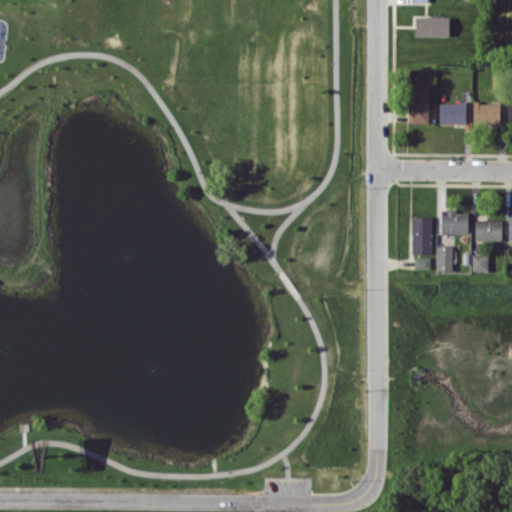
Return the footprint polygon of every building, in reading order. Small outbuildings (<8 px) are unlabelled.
[(415,36),(449,36),(449,16),(415,15),(415,36)] [(409,122),(428,122),(429,83),(410,83),(409,122)] [(466,123),(466,102),(439,102),(439,123),(466,123)] [(473,123),(500,124),(501,102),(474,102),(473,123)] [(468,232),(468,210),(441,211),(442,233),(468,232)] [(432,216),(412,216),(411,253),(431,254),(432,216)] [(502,220),(475,220),(475,239),(502,239),(502,220)] [(437,270),(452,271),(453,245),(438,245),(437,270)] [(488,271),(488,254),(472,253),(472,271),(488,271)] [(431,268),(431,256),(415,257),(415,269),(431,268)]
